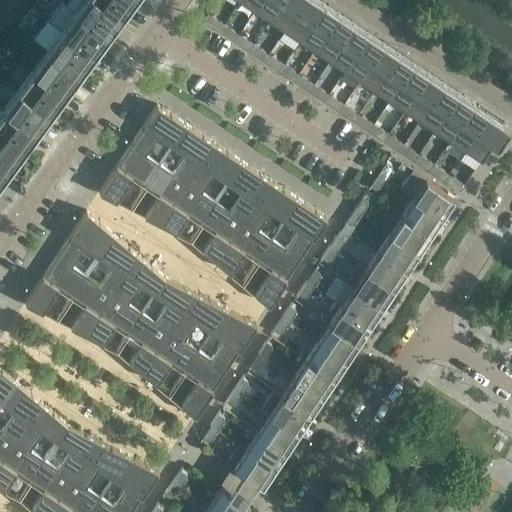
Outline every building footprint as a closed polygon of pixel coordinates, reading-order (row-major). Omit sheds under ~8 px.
[(123,16),(101,0),(82,0),(75,10),(104,31),(109,35),(116,25),(115,24),(121,16),(122,17),(123,16)] [(134,0),(101,0),(123,16),(124,14),(123,13),(128,6),(129,7),(134,0)] [(243,0),(256,8),(262,0),(243,0)] [(272,18),(283,0),(262,0),(256,8),(272,18)] [(286,28),(305,0),(283,0),(272,18),(286,28)] [(301,38),(324,4),(325,4),(326,2),(322,0),(305,0),(286,28),(301,38)] [(316,48),(339,14),(340,14),(341,12),(326,2),(325,4),(324,4),(301,38),(316,48)] [(109,35),(104,31),(75,10),(61,30),(94,54),(95,53),(94,52),(100,44),(101,45),(109,35)] [(331,58),(354,24),(355,24),(356,22),(341,12),(340,14),(339,14),(316,48),(331,58)] [(224,23),(212,15),(208,22),(219,30),(224,23)] [(346,68),(369,34),(370,34),(371,32),(356,22),(355,24),(354,24),(331,58),(346,68)] [(236,31),(224,23),(219,30),(231,38),(236,31)] [(94,54),(61,30),(47,49),(75,70),(80,74),(88,63),(87,63),(92,55),(93,56),(94,54)] [(361,78),(384,44),(385,44),(386,42),(371,32),(370,34),(369,34),(346,68),(361,78)] [(254,43),(242,35),(238,42),(249,50),(254,43)] [(376,88),(399,54),(400,54),(401,52),(386,42),(385,44),(384,44),(361,78),(376,88)] [(265,51),(254,43),(249,50),(261,57),(265,51)] [(80,74),(75,70),(47,49),(33,68),(66,93),(67,91),(66,91),(71,83),(73,84),(80,74)] [(391,98),(414,64),(415,64),(416,62),(401,52),(400,54),(399,54),(376,88),(391,98)] [(284,63),(272,55),(268,62),(279,70),(284,63)] [(406,108),(429,74),(431,72),(416,62),(415,64),(414,64),(391,98),(406,108)] [(295,71),(284,63),(279,70),(291,77),(295,71)] [(66,93),(33,68),(18,88),(47,109),(52,112),(59,102),(58,101),(64,94),(65,94),(66,93)] [(421,118),(444,84),(445,84),(446,82),(431,72),(429,74),(406,108),(421,118)] [(314,83),(302,75),(297,82),(309,90),(314,83)] [(436,128),(460,92),(446,82),(445,84),(444,84),(421,118),(436,128)] [(325,91),(314,83),(309,90),(321,97),(325,91)] [(52,112),(47,109),(18,88),(4,107),(37,132),(38,130),(37,129),(43,122),(44,122),(52,112)] [(451,138),(474,104),(476,102),(460,92),(436,128),(451,138)] [(344,103),(332,95),(327,102),(339,110),(344,103)] [(355,111),(344,103),(339,110),(351,117),(355,111)] [(172,143),(186,123),(157,104),(130,144),(146,154),(159,134),(172,143)] [(466,148),(489,114),(478,106),(474,104),(451,138),(466,148)] [(37,132),(4,107),(0,112),(0,134),(18,148),(23,151),(31,141),(29,140),(35,132),(36,133),(37,132)] [(494,144),(507,125),(489,114),(466,148),(481,158),(492,142),(494,144)] [(374,123),(362,115),(357,122),(369,129),(374,123)] [(187,181),(214,141),(186,123),(172,143),(186,152),(172,172),(187,181)] [(385,131),(374,123),(369,129),(381,137),(385,131)] [(23,151),(18,148),(0,134),(0,164),(9,171),(10,169),(9,168),(14,161),(15,162),(23,151)] [(404,143),(392,135),(387,142),(399,149),(404,143)] [(229,180),(242,160),(214,141),(187,181),(202,191),(215,171),(229,180)] [(415,151),(404,143),(399,149),(411,157),(415,151)] [(159,163),(146,154),(130,144),(99,191),(116,199),(132,176),(145,184),(159,163)] [(433,163),(422,155),(417,162),(429,169),(433,163)] [(244,219),(270,179),(242,160),(229,180),(242,189),(229,209),(244,219)] [(386,177),(392,167),(391,163),(386,160),(378,172),(386,177)] [(187,181),(172,172),(159,163),(145,184),(158,193),(144,214),(160,222),(187,181)] [(445,171),(433,163),(429,169),(441,177),(445,171)] [(9,171),(0,164),(0,182),(2,180),(1,179),(7,171),(8,172),(9,171)] [(412,168),(400,187),(413,196),(443,216),(456,197),(426,177),(412,168)] [(379,187),(386,177),(378,172),(370,185),(375,188),(379,187)] [(464,183),(452,175),(447,182),(460,190),(464,183)] [(285,218),(298,198),(270,179),(244,219),(258,229),(272,209),(285,218)] [(215,200),(202,191),(187,181),(160,222),(176,230),(188,213),(201,222),(215,200)] [(362,213),(368,203),(367,199),(362,196),(354,208),(362,213)] [(443,216),(413,196),(401,213),(431,233),(443,216)] [(300,257),(327,217),(298,198),(285,218),(298,226),(285,246),(300,257)] [(216,260),(244,219),(229,209),(215,200),(201,222),(214,231),(203,248),(216,260)] [(355,223),(362,213),(354,208),(346,220),(351,224),(355,223)] [(98,255),(113,232),(86,210),(56,256),(71,266),(85,246),(98,255)] [(431,233),(401,213),(389,231),(419,251),(431,233)] [(272,238),(258,229),(244,219),(216,260),(230,271),(244,250),(257,259),(272,238)] [(419,251),(389,231),(377,249),(407,269),(419,251)] [(112,294),(139,254),(113,232),(98,255),(111,264),(98,284),(112,294)] [(338,249),(344,239),(343,235),(338,232),(330,244),(338,249)] [(300,257),(285,246),(272,238),(257,259),(270,268),(254,292),(269,304),(300,257)] [(331,259),(338,249),(330,244),(322,256),(327,260),(331,259)] [(407,269),(377,249),(365,267),(395,287),(407,269)] [(154,292),(165,276),(139,254),(112,294),(127,303),(141,283),(154,292)] [(84,275),(71,266),(56,256),(25,302),(42,310),(58,287),(71,295),(84,275)] [(395,287),(365,267),(353,285),(383,305),(395,287)] [(314,285),(320,275),(319,271),(314,268),(306,280),(314,285)] [(86,333),(112,294),(98,284),(84,275),(71,295),(84,304),(70,325),(86,333)] [(169,331),(195,291),(165,276),(154,292),(167,301),(154,321),(169,331)] [(307,295),(314,285),(306,280),(298,292),(303,296),(307,295)] [(383,305),(353,285),(341,303),(371,323),(383,305)] [(210,330),(225,307),(195,291),(169,331),(184,341),(197,321),(210,330)] [(127,333),(141,312),(127,303),(112,294),(86,333),(102,341),(114,324),(127,333)] [(371,323),(341,303),(329,322),(359,342),(371,323)] [(289,322),(296,312),(295,307),(290,304),(282,316),(289,322)] [(226,369),(256,323),(225,307),(210,330),(223,339),(210,358),(226,369)] [(143,370),(169,331),(154,321),(141,312),(127,333),(140,341),(129,359),(143,370)] [(283,331),(289,322),(282,316),(274,329),(279,332),(283,331)] [(359,342),(329,322),(317,340),(347,360),(359,342)] [(197,350),(184,341),(169,331),(143,370),(156,382),(170,361),(183,370),(197,350)] [(266,357),(272,348),(271,343),(266,340),(258,352),(266,357)] [(347,360),(317,340),(305,358),(335,378),(347,360)] [(195,415),(219,379),(226,369),(210,358),(197,350),(183,370),(196,379),(181,403),(195,415)] [(259,367),(266,357),(258,352),(250,365),(255,368),(259,367)] [(335,378),(305,358),(293,376),(323,396),(335,378)] [(0,401),(0,402),(15,379),(0,366),(0,401)] [(242,393),(248,384),(247,379),(242,376),(234,388),(242,393)] [(323,396),(293,376),(281,394),(311,414),(323,396)] [(0,430),(15,440),(41,401),(15,379),(0,402),(13,411),(0,430)] [(235,403),(242,393),(234,388),(226,401),(231,404),(235,403)] [(311,414),(281,394),(269,412),(299,432),(311,414)] [(56,439),(67,423),(41,401),(15,440),(30,450),(43,430),(56,439)] [(218,429),(224,420),(223,415),(218,412),(210,424),(218,429)] [(299,432),(269,412),(257,430),(287,450),(299,432)] [(71,478),(97,438),(67,423),(56,439),(70,448),(56,468),(71,478)] [(211,439),(218,429),(210,424),(202,437),(207,440),(211,439)] [(0,462),(15,440),(0,430),(0,462)] [(287,450),(257,430),(245,448),(275,468),(287,450)] [(112,477),(128,454),(97,438),(71,478),(86,488),(99,468),(112,477)] [(29,480),(43,459),(30,450),(15,440),(0,462),(0,485),(4,488),(16,471),(29,480)] [(275,468),(245,448),(233,467),(263,486),(275,468)] [(122,511),(130,511),(158,470),(128,454),(112,477),(126,485),(112,505),(122,511)] [(48,511),(71,478),(56,468),(43,459),(29,480),(43,489),(31,506),(38,511),(48,511)] [(180,486),(186,476),(185,472),(181,468),(172,481),(180,486)] [(77,511),(88,511),(99,497),(86,488),(71,478),(48,511),(69,511),(72,508),(77,511)] [(174,495),(180,486),(172,481),(164,493),(169,496),(174,495)] [(245,511),(250,505),(220,485),(208,504),(219,511),(245,511)] [(122,511),(112,505),(99,497),(88,511),(122,511)]
